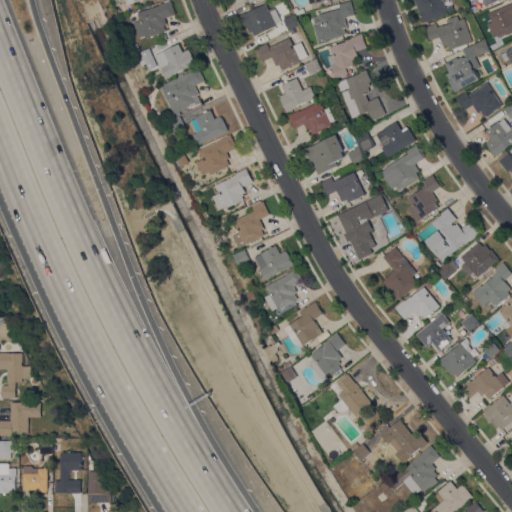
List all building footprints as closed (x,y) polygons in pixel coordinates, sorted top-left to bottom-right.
[(138,12),(160,5),(160,4),(171,0),(176,14),(165,17),(167,24),(165,25),(166,30),(164,31),(164,32),(160,33),(161,34),(158,35),(158,34),(146,37),(146,36),(136,38),(132,23),(141,20),(138,12)] [(451,0),(454,7),(447,9),(448,13),(426,21),(423,22),(422,19),(423,18),(421,12),(420,13),(415,0),(451,0)] [(511,2),(511,0),(511,32),(508,34),(508,33),(498,37),(498,35),(493,37),(487,24),(492,21),(488,13),(511,2)] [(351,1),(355,14),(345,17),(347,26),(344,27),(346,33),(344,34),(344,35),(343,35),(344,39),(329,44),(328,41),(319,44),(314,24),(312,17),(319,15),(318,14),(319,14),(318,10),(340,4),(351,1)] [(255,36),(253,31),(250,33),(241,15),(248,11),(249,12),(266,3),(270,11),(275,9),(281,21),(276,23),(277,25),(255,36)] [(296,15),(294,8),(298,7),(298,9),(304,8),(305,12),(296,15)] [(283,19),(295,13),(300,25),(289,30),(283,19)] [(473,41),(451,50),(448,44),(444,46),(440,36),(430,40),(425,27),(436,22),(438,27),(444,24),(444,25),(448,23),(447,19),(458,15),(460,20),(464,18),(473,41)] [(351,37),(363,33),(367,47),(357,51),(359,57),(354,59),(356,64),(346,67),(348,74),(336,78),(332,66),(331,66),(327,56),(332,55),(329,47),(333,45),(333,43),(336,42),(337,44),(346,41),(345,40),(351,38),(351,37)] [(269,47),(290,37),(294,45),(301,42),(308,56),(301,59),(301,61),(291,67),(291,68),(286,70),(286,69),(285,70),(284,68),(281,70),(279,65),(277,66),(272,57),(262,62),(256,48),(267,43),(269,47)] [(445,63),(458,57),(458,58),(462,56),(463,57),(466,56),(463,49),(485,39),(490,50),(477,56),(477,55),(475,56),(481,67),(476,69),(480,76),(479,76),(480,78),(455,92),(448,80),(449,79),(446,73),(449,72),(446,67),(447,67),(445,63)] [(130,47),(138,43),(141,50),(134,54),(130,47)] [(188,68),(178,73),(168,78),(162,67),(156,54),(179,43),(183,52),(189,49),(190,51),(191,51),(197,64),(188,68)] [(511,63),(509,58),(505,60),(501,53),(511,47),(511,63)] [(150,48),(155,59),(143,64),(138,54),(150,48)] [(310,75),(305,64),(317,59),(322,69),(310,75)] [(173,119),(172,118),(177,115),(162,86),(199,67),(206,80),(196,85),(200,94),(199,95),(203,102),(192,108),(191,106),(183,110),(184,114),(182,115),(173,119)] [(342,92),(348,89),(347,88),(342,90),(338,82),(367,69),(371,79),(370,80),(371,82),(370,82),(371,86),(369,87),(371,91),(366,94),(369,101),(378,97),(385,113),(372,119),(369,110),(353,117),(342,92)] [(317,97),(306,102),(306,101),(295,106),(296,107),(287,112),(281,98),(280,96),(286,93),(282,85),(297,78),(303,90),(311,86),(317,97)] [(503,104),(493,111),(494,112),(488,116),(487,114),(484,116),(481,111),(479,112),(473,104),(464,110),(456,98),(466,91),(469,95),(488,83),(503,104)] [(325,109),(329,107),(335,120),(331,122),(332,125),(316,133),(315,132),(312,133),(310,128),(308,129),(305,124),(295,128),(288,115),(299,110),(300,111),(321,101),(325,109)] [(157,111),(152,113),(148,105),(153,102),(157,111)] [(223,117),(229,130),(200,145),(194,134),(198,133),(192,121),(197,118),(197,117),(205,113),(204,111),(208,109),(208,111),(212,109),(216,119),(222,116),(222,118),(223,117)] [(187,125),(174,132),(169,121),(173,119),(182,115),(187,125)] [(486,131),(489,129),(488,128),(491,126),(492,127),(499,121),(500,122),(504,118),(511,128),(511,142),(496,155),(486,143),(491,138),(486,131)] [(397,121),(402,129),(407,126),(410,130),(411,130),(417,140),(388,158),(382,147),(378,150),(376,145),(363,152),(353,134),(365,127),(371,137),(374,141),(379,138),(376,134),(391,124),(390,123),(393,122),(393,123),(397,121)] [(238,148),(228,152),(231,158),(228,159),(230,165),(229,165),(229,166),(212,174),(211,172),(204,175),(198,162),(204,159),(200,151),(221,141),(220,140),(232,134),(238,148)] [(318,175),(309,155),(308,156),(304,149),(311,146),(337,134),(345,150),(343,151),(346,157),(336,161),(338,165),(318,175)] [(354,164),(348,152),(355,149),(354,148),(359,145),(365,158),(354,164)] [(381,172),(386,168),(385,167),(408,153),(407,151),(417,145),(419,148),(420,147),(425,156),(424,156),(425,158),(415,164),(419,171),(417,172),(420,177),(399,190),(396,186),(392,189),(381,172)] [(511,172),(510,170),(508,172),(498,161),(509,152),(511,155),(511,154),(511,172)] [(370,165),(367,159),(372,156),(375,162),(370,165)] [(211,197),(220,192),(217,185),(219,184),(219,183),(223,181),(223,182),(227,180),(226,179),(237,174),(236,173),(247,168),(254,181),(243,186),(246,192),(244,193),(244,195),(243,195),(245,199),(241,201),(242,202),(239,204),(239,202),(237,203),(238,204),(236,205),(235,204),(233,205),(234,206),(229,208),(229,207),(227,208),(228,210),(225,211),(223,207),(217,210),(211,197)] [(355,171),(359,179),(364,177),(369,188),(364,190),(366,194),(364,195),(364,196),(361,198),(360,197),(353,200),(353,202),(350,203),(350,202),(349,202),(347,199),(343,201),(341,197),(340,198),(339,196),(340,196),(339,193),(338,194),(336,191),(328,195),(326,191),(325,191),(324,188),(325,188),(322,181),(332,176),(334,181),(340,178),(341,178),(355,171)] [(432,192),(438,200),(435,201),(439,207),(417,222),(406,207),(412,203),(408,198),(426,185),(424,181),(433,175),(441,186),(432,192)] [(240,248),(233,235),(240,232),(234,221),(255,210),(252,204),(260,199),(262,202),(264,201),(270,214),(261,219),(265,227),(262,229),(265,234),(262,235),(263,236),(240,248)] [(384,202),(387,200),(393,209),(390,211),(384,202)] [(363,217),(369,213),(376,227),(370,230),(370,231),(369,232),(365,235),(369,243),(358,249),(358,248),(355,249),(351,240),(350,240),(346,233),(348,233),(339,216),(341,215),(341,213),(357,205),(363,217)] [(426,240),(439,230),(432,222),(442,214),(441,213),(448,207),(457,218),(452,223),(454,226),(458,223),(462,228),(470,221),(480,233),(471,241),(470,240),(465,244),(464,243),(453,252),(453,253),(443,262),(426,240)] [(473,272),(469,276),(461,266),(466,262),(461,257),(480,241),(483,246),(486,244),(490,249),(491,249),(499,258),(498,259),(498,260),(478,277),(473,272)] [(255,257),(262,253),(270,249),(269,247),(272,246),(272,247),(276,245),(280,253),(286,250),(287,252),(288,252),(295,265),(287,268),(275,274),(276,275),(266,280),(265,278),(263,279),(263,277),(264,277),(262,273),(261,274),(259,271),(261,271),(260,269),(261,269),(255,257)] [(413,276),(419,283),(402,297),(403,298),(402,299),(400,297),(398,299),(396,297),(397,296),(393,292),(392,292),(383,281),(386,279),(385,279),(394,271),(383,257),(396,246),(417,272),(413,276)] [(234,254),(246,249),(251,260),(239,265),(234,254)] [(445,279),(438,271),(449,262),(452,259),(459,267),(455,270),(456,271),(445,279)] [(472,292),(481,285),(482,286),(493,276),(492,276),(497,272),(495,269),(504,262),(511,271),(511,273),(505,280),(511,288),(508,291),(510,294),(489,312),(472,292)] [(279,309),(278,308),(273,311),(265,296),(271,293),(266,286),(287,275),(286,274),(297,268),(304,281),(295,286),(298,292),(295,293),(298,298),(295,299),(296,300),(279,309)] [(431,314),(432,315),(429,317),(428,316),(425,318),(423,315),(422,316),(421,314),(418,316),(414,311),(405,319),(396,307),(405,299),(406,300),(411,296),(412,297),(425,286),(441,305),(431,314)] [(468,298),(464,302),(460,297),(463,294),(468,298)] [(284,327),(290,324),(303,316),(300,311),(316,301),(324,313),(315,319),(323,332),(316,337),(316,338),(314,340),(314,339),(302,346),(295,344),(284,327)] [(511,336),(511,337),(500,323),(506,319),(501,313),(500,309),(508,303),(510,305),(511,303),(511,336)] [(451,322),(443,328),(453,340),(440,350),(433,343),(429,347),(427,345),(426,345),(417,334),(443,312),(451,322)] [(472,314),(480,323),(470,332),(462,322),(472,314)] [(271,335),(268,330),(277,324),(280,329),(271,335)] [(342,368),(333,375),(330,371),(322,378),(310,363),(315,359),(312,355),(325,344),(324,343),(329,339),(329,338),(337,332),(346,344),(338,350),(343,357),(339,360),(342,363),(339,364),(342,368)] [(444,355),(445,356),(467,337),(469,340),(469,345),(471,347),(468,350),(477,361),(458,377),(455,373),(452,375),(444,366),(444,367),(441,363),(442,363),(439,360),(444,355)] [(483,349),(493,340),(501,350),(491,358),(483,349)] [(271,345),(271,346),(280,341),(287,353),(278,358),(279,359),(273,362),(266,348),(271,345)] [(7,369),(0,369),(0,352),(9,352),(9,353),(22,353),(22,366),(31,366),(31,378),(22,378),(22,382),(16,382),(16,398),(3,398),(3,385),(9,385),(9,382),(7,382),(7,369)] [(292,364),(287,368),(284,364),(289,360),(292,364)] [(287,384),(280,374),(292,366),(298,376),(287,384)] [(472,381),(489,367),(497,376),(502,372),(510,381),(505,386),(496,394),(497,394),(495,397),(494,395),(489,399),(485,394),(483,396),(479,391),(471,398),(462,387),(471,380),(472,381)] [(336,382),(346,374),(348,373),(356,382),(357,382),(374,403),(357,417),(350,408),(344,412),(339,413),(334,406),(342,398),(339,395),(340,394),(339,393),(343,390),(339,386),(336,382)] [(483,412),(504,395),(505,396),(510,391),(511,393),(511,421),(502,430),(499,425),(496,427),(491,422),(490,423),(482,413),(484,412),(483,412)] [(13,434),(13,435),(0,435),(0,420),(11,420),(11,402),(41,402),(41,417),(29,417),(29,434),(13,434)] [(412,433),(417,429),(418,431),(419,431),(428,442),(421,448),(412,455),(412,456),(403,463),(395,454),(398,452),(390,442),(388,444),(381,434),(390,427),(400,419),(412,433)] [(0,440),(19,440),(19,452),(11,452),(11,459),(0,459),(0,440)] [(41,453),(41,446),(42,446),(42,440),(53,440),(53,453),(41,453)] [(350,447),(357,441),(360,445),(363,443),(371,452),(361,460),(350,447)] [(407,466),(422,454),(422,453),(431,445),(441,456),(433,463),(437,468),(434,470),(438,474),(436,476),(437,477),(436,478),(439,481),(425,493),(422,488),(415,495),(404,482),(395,489),(389,482),(392,478),(407,466)] [(68,493),(68,492),(55,492),(55,480),(61,480),(61,469),(61,452),(81,452),(81,470),(68,470),(68,479),(81,480),(81,493),(68,493)] [(0,463),(10,463),(10,468),(17,468),(17,475),(16,475),(16,490),(13,490),(13,491),(11,491),(11,490),(10,490),(10,492),(6,492),(6,495),(3,495),(3,492),(0,492),(0,463)] [(34,468),(48,468),(48,491),(37,492),(37,489),(24,490),(24,473),(24,466),(32,465),(34,468)] [(112,502),(88,502),(88,471),(97,471),(106,486),(106,489),(108,489),(112,496),(112,502)] [(455,511),(429,511),(439,504),(433,497),(439,492),(438,491),(451,480),(458,488),(462,484),(464,486),(465,485),(474,497),(455,511)] [(464,511),(468,509),(467,508),(476,501),(485,511),(483,511),(464,511)]
